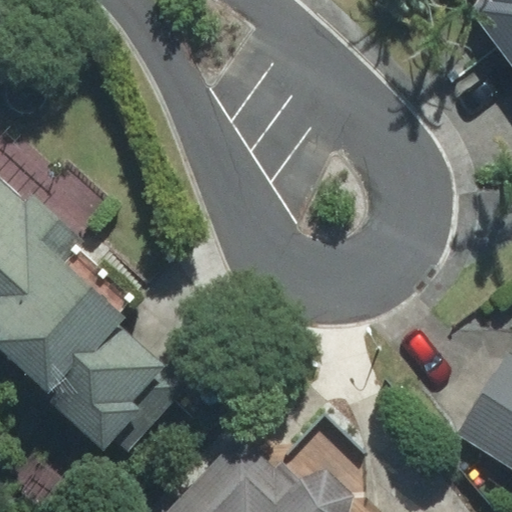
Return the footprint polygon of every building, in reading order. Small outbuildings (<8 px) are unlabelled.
[(511,0),(457,0),(511,77),(511,0)] [(10,119),(0,130),(0,175),(53,225),(61,217),(89,244),(115,216),(10,119)] [(0,365),(95,453),(110,437),(132,457),(175,411),(147,386),(159,373),(112,329),(117,324),(33,247),(53,225),(0,175),(0,365)] [(511,343),(448,433),(511,478),(511,343)] [(377,511),(363,498),(366,458),(324,417),(272,470),(235,433),(157,511),(377,511)]
